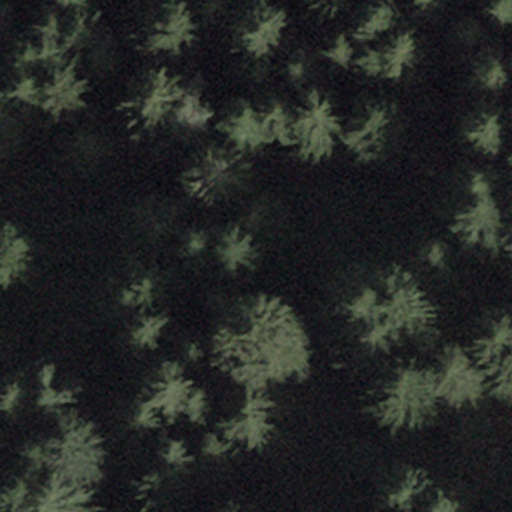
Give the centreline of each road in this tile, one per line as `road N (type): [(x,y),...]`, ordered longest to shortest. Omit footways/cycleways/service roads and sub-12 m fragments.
road 1 (track): [(511,178),(416,157),(108,192),(0,218)]
road 2 (track): [(213,511),(237,485),(511,318)]
